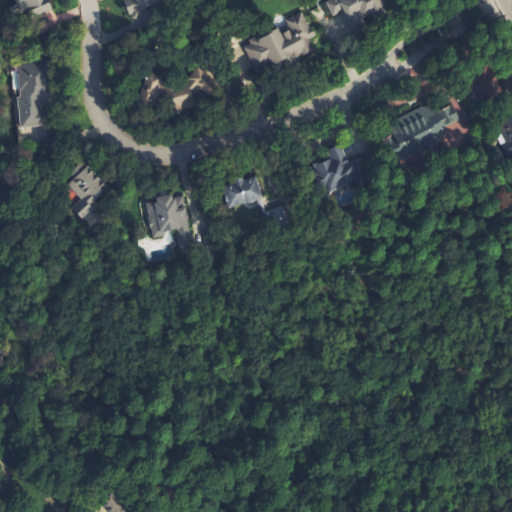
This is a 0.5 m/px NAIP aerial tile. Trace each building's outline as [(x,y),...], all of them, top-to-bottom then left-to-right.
[(46,0),(11,0),(14,6),(9,8),(14,23),(30,18),(31,19),(51,13),(46,0)] [(167,4),(165,0),(127,0),(125,1),(135,31),(153,25),(148,10),(167,4)] [(341,14),(344,30),(364,27),(363,19),(386,16),(383,0),(335,0),(335,1),(323,3),(325,17),(341,14)] [(316,51),(311,40),(316,38),(303,12),(285,21),(287,25),(243,47),(253,67),(266,61),(272,73),(316,51)] [(46,127),(45,105),(50,105),(47,63),(17,64),(21,129),(46,127)] [(196,108),(195,100),(216,96),(210,67),(187,72),(189,83),(169,87),(174,113),(196,108)] [(163,77),(147,73),(139,103),(155,107),(163,77)] [(461,124),(453,106),(433,115),(429,105),(388,123),(404,160),(439,145),(435,135),(461,124)] [(505,158),(511,156),(511,117),(499,120),(505,158)] [(314,163),(323,194),(365,181),(357,155),(347,158),(344,147),(325,153),(327,159),(314,163)] [(72,208),(83,220),(96,209),(91,204),(109,188),(83,160),(70,173),(75,178),(68,185),(81,199),(72,208)] [(257,176),(223,183),(228,206),(262,199),(257,176)] [(100,505),(105,511),(122,511),(110,497),(100,505)]
